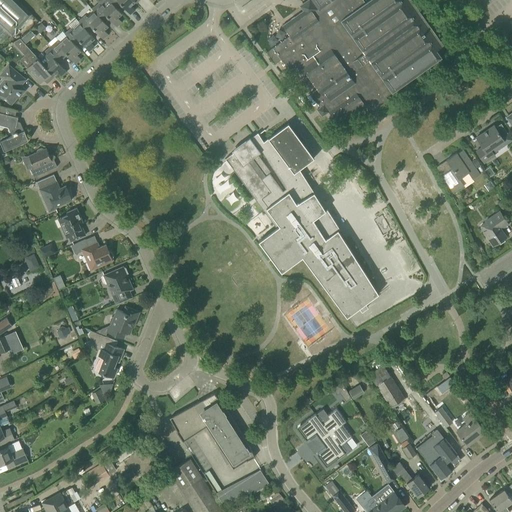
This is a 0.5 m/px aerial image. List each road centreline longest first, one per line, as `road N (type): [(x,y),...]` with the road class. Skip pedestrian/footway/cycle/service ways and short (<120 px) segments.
road 1 (unclassified): [(314,511),(273,455),(266,396),(190,362)]
road 2 (residential): [(166,304),(141,247),(96,202),(69,136)]
road 3 (residential): [(63,104),(175,0)]
road 4 (unclassified): [(190,362),(160,389),(135,377),(166,304)]
